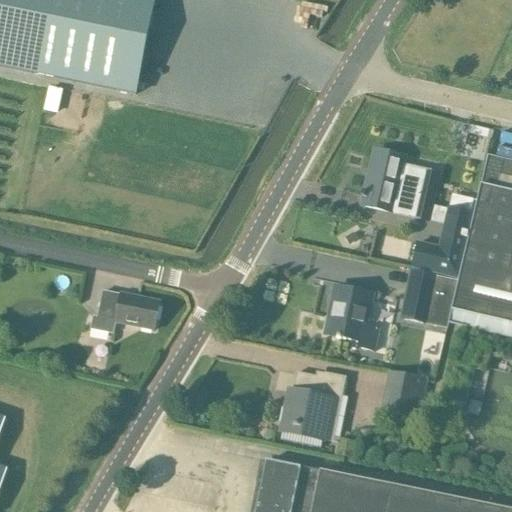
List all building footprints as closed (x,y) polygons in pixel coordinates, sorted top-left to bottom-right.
[(0,0),(0,67),(136,95),(155,0),(0,0)] [(369,176),(362,207),(392,214),(415,219),(426,170),(404,165),(405,159),(379,153),(374,177),(369,176)] [(511,161),(487,156),(476,202),(449,324),(511,339),(511,161)] [(411,271),(458,281),(476,202),(452,196),(449,210),(447,210),(438,248),(417,243),(411,271)] [(411,271),(400,321),(448,331),(449,324),(458,281),(411,271)] [(372,297),(335,289),(325,336),(362,344),(361,350),(374,353),(379,329),(366,326),(372,297)] [(160,304),(102,292),(97,318),(93,317),(90,331),(113,336),(115,324),(154,331),(160,304)] [(475,351),(471,369),(485,372),(486,372),(490,354),(475,351)] [(461,413),(471,369),(446,363),(436,407),(461,413)] [(429,381),(389,373),(380,413),(420,422),(429,381)] [(323,379),(297,374),(291,405),(286,405),(282,425),(284,426),(281,441),(320,449),(324,433),(325,433),(331,402),(341,404),(346,379),(324,374),(323,379)] [(337,442),(334,459),(352,463),(355,446),(337,442)] [(511,511),(267,462),(256,511),(511,511)]
